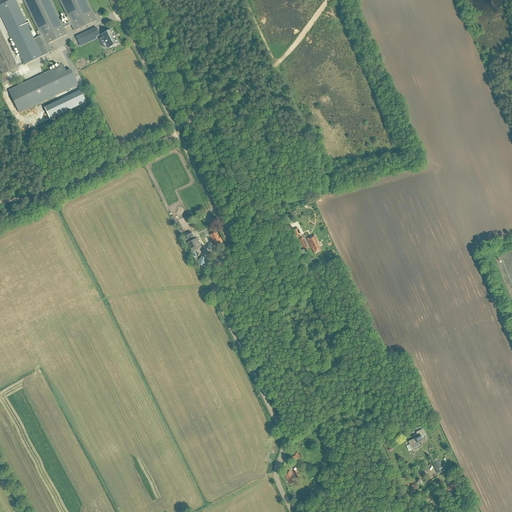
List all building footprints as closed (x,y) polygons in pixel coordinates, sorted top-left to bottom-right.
[(12,0),(9,0),(0,4),(0,12),(24,62),(39,55),(12,0)] [(50,0),(22,0),(41,36),(34,39),(43,56),(52,52),(48,44),(68,35),(50,0)] [(97,21),(87,0),(58,0),(74,32),(97,21)] [(96,28),(76,37),(80,45),(99,35),(96,28)] [(118,44),(111,30),(101,34),(103,37),(99,39),(101,43),(105,42),(108,48),(118,44)] [(0,69),(3,75),(17,68),(0,32),(0,69)] [(8,91),(19,114),(79,85),(71,70),(67,72),(63,64),(8,91)] [(88,104),(83,94),(72,100),(76,110),(88,104)] [(26,116),(30,127),(43,122),(38,110),(26,116)] [(292,230),(296,238),(301,235),(298,228),(292,230)] [(209,238),(211,237),(215,245),(216,245),(222,242),(220,238),(219,239),(216,232),(210,235),(206,237),(203,238),(206,243),(211,240),(209,238)] [(314,235),(307,239),(311,249),(312,249),(314,254),(320,251),(317,243),(318,243),(314,235)] [(197,238),(187,243),(192,253),(202,248),(197,238)] [(201,257),(198,265),(206,268),(209,259),(201,257)] [(414,439),(408,442),(412,450),(413,450),(414,451),(415,451),(416,451),(417,450),(417,449),(417,448),(420,446),(418,441),(421,439),(421,437),(424,436),(422,430),(416,433),(417,435),(413,437),(414,439)] [(437,459),(432,462),(431,462),(437,475),(445,471),(443,468),(442,468),(437,459)] [(294,479),(290,471),(284,474),(290,485),(295,483),(293,479),(294,479)]
